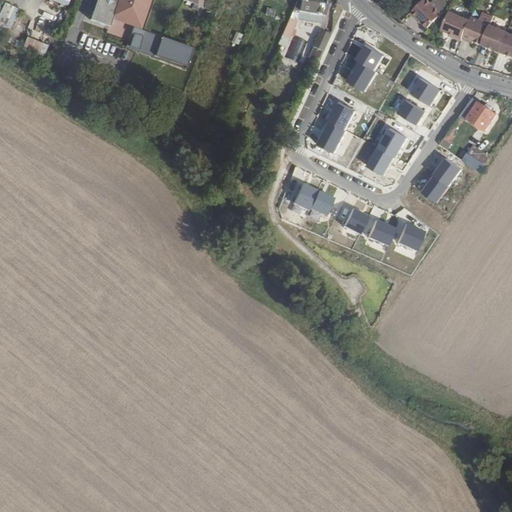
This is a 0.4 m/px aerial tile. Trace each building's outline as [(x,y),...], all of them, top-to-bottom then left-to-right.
[(99,0),(93,22),(113,28),(117,13),(122,15),(124,12),(143,18),(148,0),(99,0)] [(186,0),(195,3),(192,8),(197,11),(197,4),(197,0),(186,0)] [(298,2),(293,11),(297,11),(324,15),(325,0),(300,0),(300,2),(298,2)] [(424,0),(423,0),(409,15),(415,21),(416,20),(427,30),(440,16),(424,0)] [(5,3),(0,13),(0,28),(9,32),(19,9),(5,3)] [(297,11),(293,11),(279,44),(287,47),(291,38),(289,38),(298,19),(295,18),(297,11)] [(454,38),(462,41),(463,39),(470,21),(451,13),(443,30),(450,33),(455,36),(454,38)] [(474,41),(481,44),(489,25),(472,18),(470,21),(463,39),(470,42),(471,40),(474,41)] [(507,33),(489,25),(480,47),(498,54),(506,34),(507,33)] [(187,67),(194,48),(163,35),(145,28),(143,33),(135,32),(130,46),(138,49),(154,54),(153,57),(186,69),(187,67)] [(320,31),(308,58),(316,62),(328,35),(320,31)] [(498,54),(511,59),(511,36),(506,34),(498,54)] [(27,38),(24,48),(45,54),(49,45),(27,38)] [(473,99),(448,133),(450,135),(464,116),(485,131),(496,115),(473,99)] [(474,145),(464,161),(482,172),(492,156),(474,145)]
